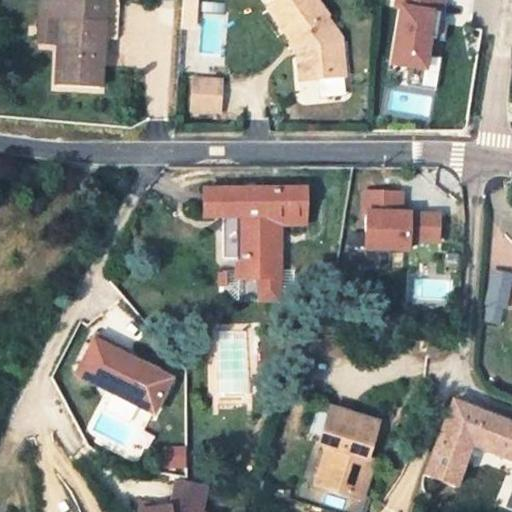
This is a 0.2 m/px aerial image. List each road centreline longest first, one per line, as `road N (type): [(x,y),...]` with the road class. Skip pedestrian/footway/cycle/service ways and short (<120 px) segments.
road 1 (unclassified): [(42,150),(481,159)]
road 2 (unknown): [(157,152),(145,195),(47,397),(48,422),(106,483)]
road 3 (residential): [(508,0),(481,159)]
